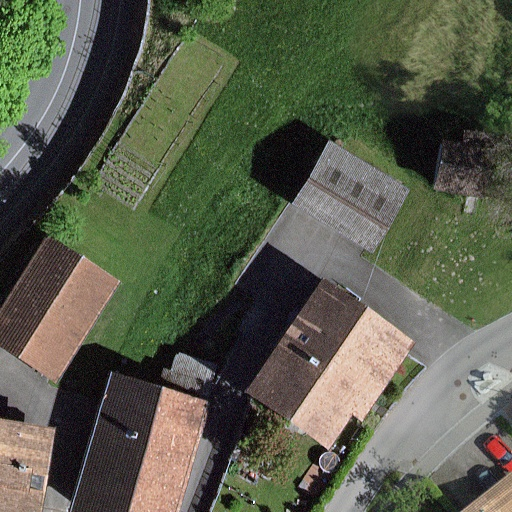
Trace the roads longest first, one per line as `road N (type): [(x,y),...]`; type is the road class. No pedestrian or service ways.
road 1 (residential): [(351,511),(406,434),(473,364),(511,343)]
road 2 (tertiary): [(80,0),(74,46),(50,106),(0,171)]
